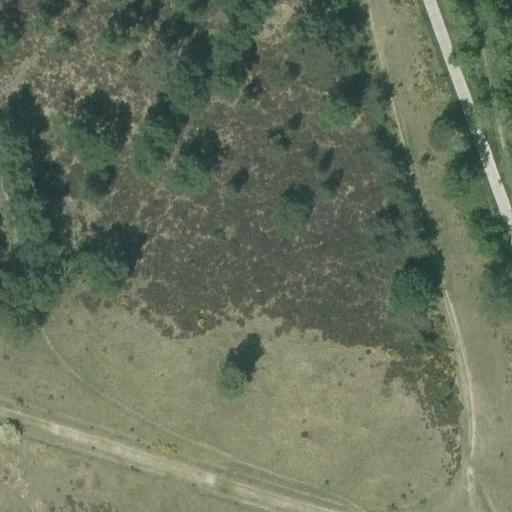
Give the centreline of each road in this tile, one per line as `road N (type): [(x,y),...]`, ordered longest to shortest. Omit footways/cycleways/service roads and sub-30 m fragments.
road 1 (track): [(365,0),(470,387),(470,462),(458,511)]
road 2 (track): [(317,511),(0,412)]
road 3 (unknown): [(511,172),(474,0)]
